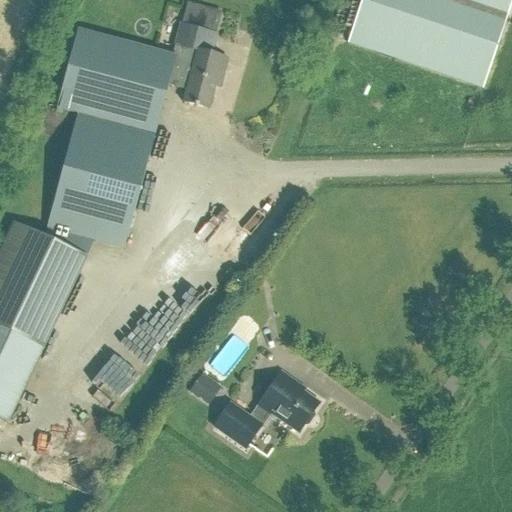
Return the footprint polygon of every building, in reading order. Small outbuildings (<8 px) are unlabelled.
[(511,0),(362,0),(347,45),(482,91),(511,0)] [(171,57),(76,31),(55,107),(76,113),(46,227),(48,227),(43,239),(13,224),(0,251),(0,421),(7,425),(43,351),(94,240),(123,248),(167,85),(186,89),(183,104),(207,110),(212,88),(219,90),(227,61),(198,53),(198,54),(174,47),(171,57)] [(488,96),(511,101),(511,68),(496,64),(488,96)] [(144,332),(159,342),(180,313),(165,303),(144,332)] [(314,418),(313,414),(319,406),(296,390),(298,388),(281,376),(249,421),(230,407),(214,430),(245,452),(270,416),(298,436),(304,428),(308,427),(314,418)] [(202,379),(189,397),(209,411),(222,392),(202,379)] [(103,460),(109,442),(90,435),(83,453),(103,460)]
